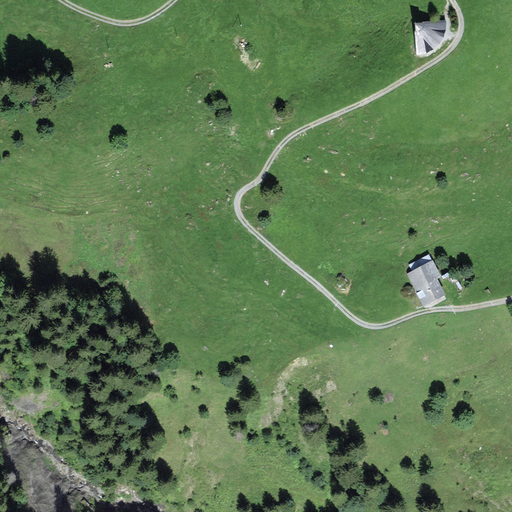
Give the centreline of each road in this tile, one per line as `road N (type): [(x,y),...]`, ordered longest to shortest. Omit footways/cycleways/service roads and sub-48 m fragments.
road 1 (track): [(452,0),(462,28),(446,53),(289,138),(241,193),(237,211),(363,324),(511,299)]
road 2 (track): [(174,0),(125,23),(62,0)]
